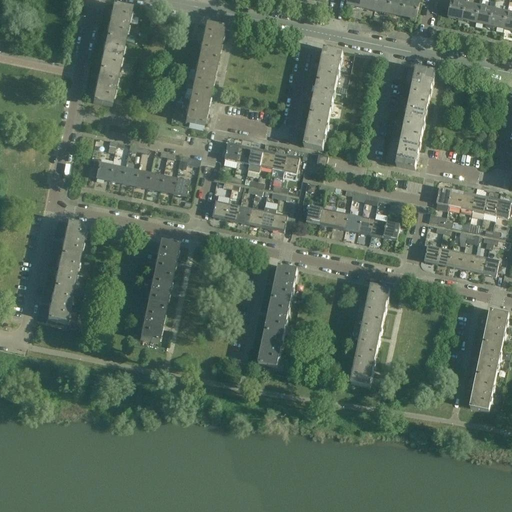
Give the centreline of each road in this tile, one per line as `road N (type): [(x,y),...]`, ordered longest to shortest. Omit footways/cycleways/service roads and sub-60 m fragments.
road 1 (residential): [(52,205),(94,0)]
road 2 (residential): [(215,158),(224,123),(285,137),(308,31)]
road 3 (residential): [(425,201),(432,168),(497,181),(511,110)]
road 4 (residential): [(196,236),(52,205)]
road 5 (residential): [(52,205),(20,345)]
road 6 (residential): [(407,280),(270,252)]
